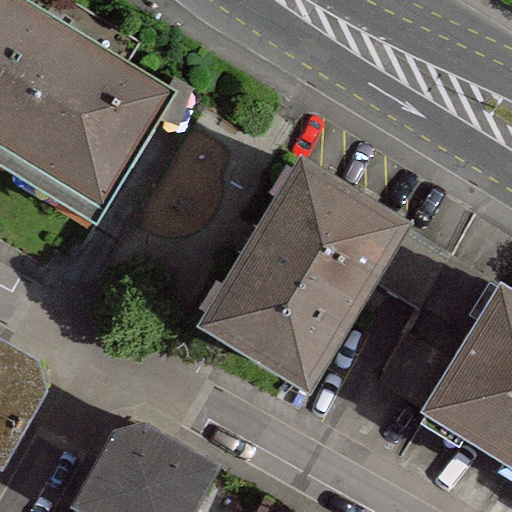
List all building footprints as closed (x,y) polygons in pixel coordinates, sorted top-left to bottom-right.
[(0,0),(0,169),(77,217),(158,87),(14,0),(0,0)] [(444,336),(476,283),(277,163),(172,336),(289,406),(362,287),(444,336)] [(511,305),(476,283),(444,336),(391,423),(511,496),(511,305)] [(0,349),(0,452),(30,395),(21,360),(0,349)] [(133,428),(96,440),(62,511),(170,511),(197,461),(133,428)] [(277,511),(255,499),(247,511),(277,511)]
